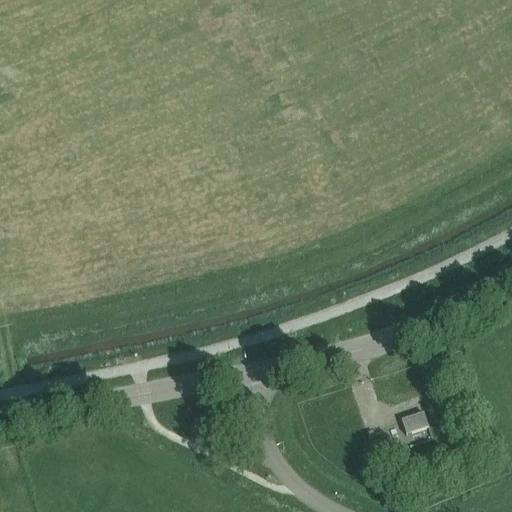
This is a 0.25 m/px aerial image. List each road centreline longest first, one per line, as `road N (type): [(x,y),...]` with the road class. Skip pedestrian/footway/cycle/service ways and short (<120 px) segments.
road 1 (tertiary): [(244,371),(402,329),(511,275)]
road 2 (tertiary): [(0,422),(244,371)]
road 3 (unclassified): [(337,511),(295,487),(266,438),(244,371)]
